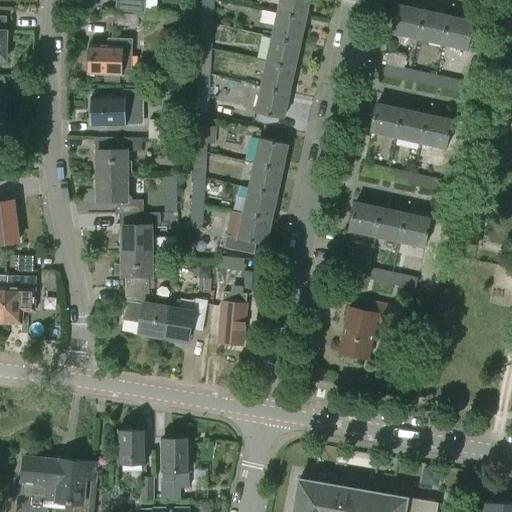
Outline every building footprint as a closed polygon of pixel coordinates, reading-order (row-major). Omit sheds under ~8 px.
[(116,0),(115,10),(141,12),(142,0),(116,0)] [(201,0),(200,23),(213,23),(214,0),(201,0)] [(279,0),(277,11),(304,17),(307,0),(279,0)] [(392,33),(417,38),(423,10),(398,5),(392,33)] [(417,38),(443,44),(449,16),(423,10),(417,38)] [(277,11),(271,36),(298,42),(304,17),(277,11)] [(111,13),(111,26),(138,26),(138,15),(111,13)] [(181,32),(182,17),(166,16),(165,31),(181,32)] [(449,16),(443,44),(468,49),(474,21),(449,16)] [(200,23),(199,48),(211,49),(213,23),(200,23)] [(271,36),(265,62),(292,68),(298,42),(271,36)] [(103,81),(118,82),(118,74),(120,74),(120,68),(125,69),(126,53),(120,53),(121,48),(90,46),(89,59),(86,59),(86,70),(89,70),(88,73),(104,74),(103,81)] [(199,48),(198,74),(210,74),(211,49),(199,48)] [(386,64),(403,68),(405,57),(388,53),(386,64)] [(265,62),(260,87),(287,93),(292,68),(265,62)] [(383,75),(408,81),(411,70),(403,68),(386,64),(383,75)] [(408,81),(433,86),(436,75),(411,70),(408,81)] [(210,74),(198,74),(196,100),(209,100),(210,74)] [(436,75),(433,86),(458,92),(460,81),(436,75)] [(287,93),(260,87),(254,112),(281,118),(287,93)] [(124,125),(124,124),(141,124),(141,113),(141,90),(123,89),(123,96),(91,97),(92,126),(94,126),(94,129),(104,128),(104,125),(124,125)] [(371,132),(396,137),(402,109),(377,103),(371,132)] [(396,137),(421,143),(427,114),(402,109),(396,137)] [(427,114),(421,143),(446,148),(452,120),(427,114)] [(148,138),(173,140),(174,120),(149,119),(148,138)] [(195,126),(194,152),(206,152),(207,144),(215,144),(215,127),(195,126)] [(93,150),(93,175),(131,175),(131,163),(126,163),(126,138),(94,137),(94,150),(93,150)] [(259,137),(254,163),(282,169),(288,144),(259,137)] [(194,152),(192,177),(205,178),(206,152),(194,152)] [(445,161),(442,180),(457,183),(460,163),(445,161)] [(254,163),(248,188),(277,194),(282,169),(254,163)] [(362,174),(387,180),(389,169),(364,163),(362,174)] [(387,180),(412,185),(414,174),(389,169),(387,180)] [(414,174),(412,185),(437,191),(439,179),(414,174)] [(119,201),(119,213),(143,213),(142,200),(127,200),(126,191),(131,191),(131,175),(93,175),(93,199),(95,199),(95,201),(119,201)] [(164,177),(164,186),(176,186),(176,177),(164,177)] [(192,177),(191,203),(204,204),(205,178),(192,177)] [(248,188),(243,213),(271,220),(277,194),(248,188)] [(0,243),(17,241),(12,200),(0,201),(0,243)] [(349,230),(374,236),(380,208),(355,202),(349,230)] [(204,204),(191,203),(190,229),(203,229),(204,204)] [(374,236),(400,241),(406,213),(380,208),(374,236)] [(118,225),(118,251),(157,251),(157,237),(152,237),(152,225),(143,225),(143,213),(119,213),(119,225),(118,225)] [(271,220),(243,213),(237,237),(226,235),(224,247),(253,254),(256,243),(266,245),(271,220)] [(406,213),(400,241),(425,247),(431,219),(406,213)] [(464,241),(476,243),(481,217),(469,215),(464,241)] [(126,276),(126,289),(149,289),(148,276),(152,276),(152,265),(157,265),(157,251),(118,251),(118,264),(114,264),(114,275),(120,275),(120,276),(126,276)] [(17,271),(33,272),(33,255),(17,255),(17,271)] [(340,273),(365,278),(368,267),(343,262),(340,273)] [(200,267),(199,279),(211,280),(212,268),(200,267)] [(365,278),(390,284),(393,273),(368,267),(365,278)] [(258,271),(244,271),(243,288),(258,289),(258,271)] [(393,273),(390,284),(415,289),(418,278),(393,273)] [(4,275),(2,323),(22,324),(22,311),(34,311),(36,276),(4,275)] [(153,335),(164,337),(170,304),(159,302),(158,306),(149,304),(149,289),(126,289),(126,302),(123,319),(140,322),(138,333),(139,333),(139,335),(152,338),(153,335)] [(232,303),(222,302),(218,342),(241,345),(245,306),(243,303),(244,298),(232,297),(232,303)] [(170,304),(164,337),(174,339),(174,341),(186,344),(187,341),(188,341),(190,330),(203,332),(208,301),(195,298),(193,312),(179,310),(179,305),(170,304)] [(339,353),(368,359),(376,323),(400,329),(405,310),(374,303),(371,313),(349,308),(339,353)] [(118,430),(119,463),(146,463),(145,430),(132,430),(131,428),(124,428),(123,430),(118,430)] [(162,471),(162,480),(160,480),(160,500),(174,500),(174,495),(175,495),(180,492),(180,488),(189,488),(188,438),(185,438),(183,436),(177,437),(175,439),(162,439),(162,471)] [(64,509),(63,511),(91,511),(93,504),(85,503),(87,481),(95,482),(97,462),(60,458),(60,460),(24,457),(21,481),(19,481),(15,511),(47,511),(47,507),(64,509)] [(140,476),(139,500),(154,500),(154,476),(140,476)] [(291,511),(436,511),(438,502),(297,477),(291,511)] [(132,511),(132,503),(111,502),(111,511),(132,511)] [(470,511),(511,511),(511,502),(504,502),(471,502),(470,511)]
